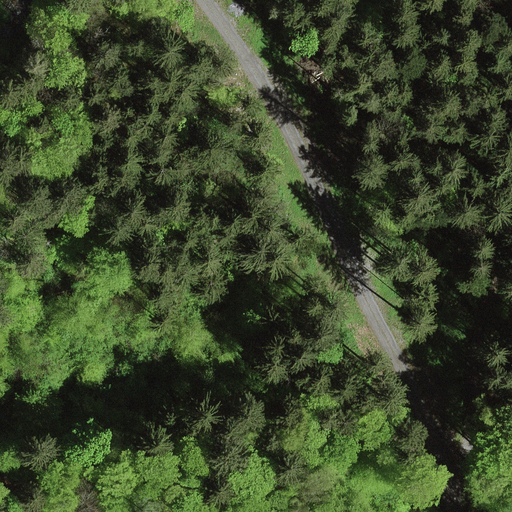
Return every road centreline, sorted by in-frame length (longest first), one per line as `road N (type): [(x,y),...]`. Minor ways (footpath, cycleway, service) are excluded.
road 1 (track): [(466,438),(326,224),(276,77),(211,0)]
road 2 (track): [(461,511),(469,343),(511,193)]
